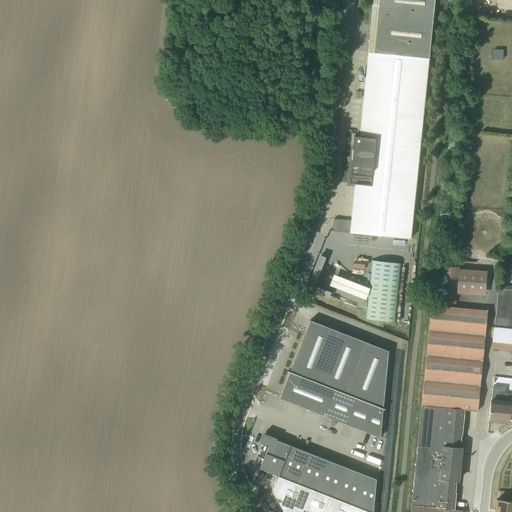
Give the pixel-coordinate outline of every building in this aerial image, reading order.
[(410,239),(433,0),(372,0),(358,137),(353,136),(348,184),(354,184),(349,233),(410,239)] [(503,59),(504,50),(493,49),(493,59),(503,59)] [(314,286),(312,292),(329,297),(332,289),(316,285),(318,278),(319,278),(325,255),(318,253),(309,284),(314,286)] [(395,324),(401,263),(373,260),(367,321),(395,324)] [(511,268),(511,265),(504,265),(503,277),(511,278),(511,268)] [(486,274),(445,270),(441,308),(455,309),(456,294),(484,297),(486,274)] [(329,284),(366,298),(370,286),(334,272),(329,284)] [(511,286),(500,285),(495,330),(493,343),(511,345),(511,286)] [(431,306),(428,333),(484,338),(487,312),(455,309),(441,308),(431,306)] [(388,355),(309,324),(279,400),(379,439),(388,355)] [(428,333),(426,358),(482,363),(484,338),(428,333)] [(495,357),(495,376),(511,377),(511,358),(495,357)] [(426,358),(424,383),(479,388),(482,363),(426,358)] [(424,383),(421,407),(465,411),(477,412),(479,388),(424,383)] [(490,400),(487,420),(508,423),(508,421),(511,421),(511,415),(508,415),(510,402),(506,402),(507,395),(504,394),(505,389),(493,387),(491,400),(490,400)] [(421,407),(412,508),(454,510),(465,411),(421,407)] [(264,436),(256,456),(263,459),(259,469),(277,476),(367,511),(372,511),(376,482),(264,436)] [(301,511),(303,510),(307,511),(367,511),(277,476),(272,492),(283,511),(301,511)] [(511,511),(511,501),(496,500),(494,511),(511,511)]
